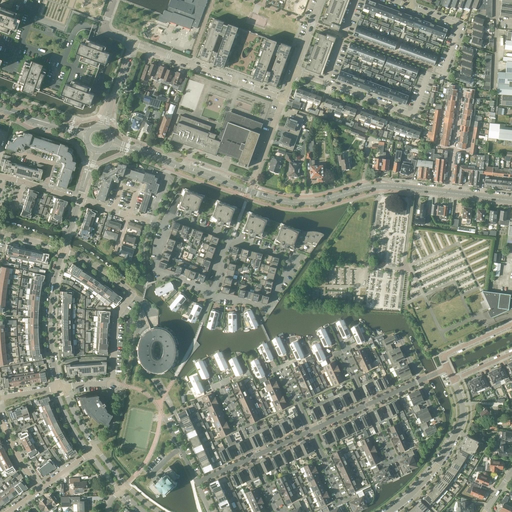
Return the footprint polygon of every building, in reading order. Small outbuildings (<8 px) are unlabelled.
[(159,16),(158,21),(165,23),(166,22),(169,23),(170,21),(171,21),(173,22),(177,23),(183,26),(184,26),(185,26),(190,28),(190,29),(191,26),(197,28),(207,0),(184,0),(185,0),(184,2),(179,0),(178,0),(178,1),(175,0),(170,0),(168,6),(169,6),(167,11),(165,10),(163,14),(163,15),(160,14),(159,16)] [(337,30),(347,0),(325,0),(317,22),(337,30)] [(370,0),(368,0),(366,0),(363,8),(370,10),(373,1),(371,0),(369,0),(370,0)] [(456,8),(457,6),(459,0),(452,0),(450,6),(456,8)] [(464,7),(466,0),(459,0),(457,6),(463,9),(464,7)] [(471,9),(471,7),(473,0),(466,0),(464,7),(471,9)] [(478,9),(479,9),(486,10),(486,8),(486,5),(485,5),(485,2),(485,0),(473,0),(471,7),(478,9)] [(376,2),(373,1),(370,10),(376,13),(379,4),(376,3),(376,2)] [(511,4),(502,3),(500,16),(511,16),(511,4)] [(382,5),(379,4),(376,13),(382,15),(386,5),(382,4),(382,5)] [(389,6),(386,5),(382,15),(388,17),(391,8),(388,7),(389,7),(389,6)] [(0,30),(9,34),(10,34),(12,29),(14,30),(18,19),(16,19),(17,14),(0,7),(0,30)] [(391,8),(388,17),(394,20),(398,10),(395,9),(394,9),(395,9),(394,10),(391,8)] [(401,11),(398,10),(394,20),(401,22),(404,13),(401,12),(401,11)] [(406,25),(406,26),(410,14),(407,13),(407,14),(404,13),(401,22),(406,24),(406,25)] [(414,16),(410,14),(406,26),(412,28),(416,17),(413,16),(414,16)] [(474,23),(483,26),(484,23),(483,23),(484,19),(474,16),(472,22),(474,23)] [(419,19),(416,17),(412,28),(413,28),(413,26),(419,29),(423,19),(419,18),(419,19)] [(201,55),(200,59),(209,62),(210,61),(215,62),(214,64),(262,82),(263,80),(268,82),(267,84),(276,87),(278,82),(277,82),(278,79),(279,79),(282,72),(281,71),(283,68),(283,69),(285,65),(284,64),(285,62),(286,62),(289,54),(288,54),(289,51),(290,51),(291,47),(282,44),(282,45),(276,43),(277,41),(229,24),(228,25),(223,24),(224,22),(215,19),(213,23),(214,23),(213,27),(212,26),(209,34),(210,34),(209,37),(208,37),(207,41),(206,44),(205,44),(203,51),(204,52),(202,55),(201,55)] [(419,29),(425,31),(429,22),(426,21),(426,20),(423,19),(419,29)] [(432,23),(429,22),(425,31),(431,33),(435,23),(432,22),(432,23)] [(435,23),(431,33),(437,35),(437,38),(441,27),(438,25),(435,23)] [(472,30),(474,30),(482,33),(484,30),(483,30),(483,29),(484,30),(485,27),(484,27),(483,26),(474,23),(472,30)] [(358,37),(362,27),(357,25),(353,35),(358,37)] [(362,27),(358,37),(363,39),(367,30),(362,29),(362,27)] [(443,40),(447,29),(448,28),(444,27),(444,28),(441,27),(437,38),(443,40)] [(321,74),(335,37),(314,30),(301,67),(321,74)] [(372,32),(367,30),(363,39),(368,41),(372,31),(372,32)] [(471,37),(473,37),(481,40),(483,34),(482,33),(474,30),(471,37)] [(377,33),(372,31),(368,41),(374,43),(377,33)] [(377,34),(378,33),(377,33),(374,43),(379,45),(382,36),(377,34)] [(387,38),(382,36),(379,45),(384,47),(387,38)] [(483,41),(481,40),(473,37),(471,44),(476,45),(475,47),(479,48),(479,47),(481,47),(483,41)] [(384,47),(389,49),(392,40),(387,38),(384,47)] [(80,60),(99,67),(101,62),(106,64),(110,53),(105,52),(107,47),(88,40),(88,39),(86,44),(81,43),(77,53),(82,55),(80,60)] [(397,42),(392,40),(389,49),(394,51),(397,42)] [(347,52),(352,54),(356,45),(350,43),(347,52)] [(406,45),(401,43),(398,52),(403,54),(407,44),(406,45)] [(412,46),(407,44),(403,54),(408,56),(412,46)] [(361,47),(356,45),(352,54),(357,56),(361,47)] [(412,46),(408,56),(414,58),(417,49),(412,47),(412,46)] [(464,53),(472,56),(474,50),(464,46),(462,53),(464,53)] [(366,49),(361,47),(357,56),(362,58),(366,49)] [(366,49),(362,58),(368,59),(371,51),(366,49)] [(422,51),(417,49),(414,58),(419,60),(422,51)] [(368,59),(373,61),(376,52),(371,51),(368,59)] [(424,61),(427,51),(427,52),(422,51),(419,60),(424,61)] [(433,53),(427,51),(424,61),(429,63),(433,53)] [(373,61),(378,63),(381,54),(376,52),(373,61)] [(433,53),(429,63),(434,65),(437,56),(432,54),(433,53)] [(461,60),(463,60),(471,63),(474,57),(472,56),(464,53),(461,60)] [(381,54),(378,63),(383,65),(386,56),(381,54)] [(389,70),(393,59),(388,57),(385,66),(390,68),(389,70)] [(398,61),(393,59),(389,70),(394,72),(398,61)] [(473,64),(471,63),(463,60),(461,67),(462,67),(471,70),(473,64)] [(511,60),(507,60),(506,72),(498,72),(497,94),(511,95),(511,60)] [(37,91),(45,69),(40,67),(41,65),(30,61),(30,63),(25,61),(16,84),(17,84),(17,83),(21,85),(20,90),(30,94),(32,89),(37,91)] [(404,63),(398,61),(394,72),(395,71),(400,73),(404,63)] [(149,74),(153,76),(156,67),(157,65),(151,63),(150,66),(146,65),(141,79),(146,80),(149,74)] [(409,64),(404,63),(400,73),(405,75),(409,64)] [(405,75),(410,77),(414,66),(409,64),(405,75)] [(164,79),(167,69),(168,68),(161,66),(160,69),(156,67),(153,76),(152,79),(156,80),(158,76),(164,78),(163,79),(164,79)] [(419,68),(414,66),(410,77),(411,75),(416,77),(419,68)] [(460,73),(462,74),(470,77),(471,74),(472,74),(477,75),(478,73),(471,70),(462,67),(460,73)] [(176,75),(172,74),(173,71),(167,69),(164,79),(169,82),(169,83),(173,85),(174,82),(176,75)] [(340,81),(343,82),(347,73),(340,70),(337,79),(340,80),(340,81)] [(177,72),(176,75),(174,82),(173,85),(179,87),(178,90),(181,91),(186,78),(183,77),(184,74),(177,72)] [(347,83),(350,84),(353,75),(347,73),(343,82),(346,84),(346,83),(347,83)] [(474,78),(470,77),(462,74),(460,81),(469,84),(468,86),(471,86),(474,78)] [(352,86),(355,87),(359,77),(353,75),(350,84),(353,85),(352,86)] [(359,87),(362,88),(365,80),(359,77),(355,87),(359,88),(359,87)] [(72,80),(72,81),(71,85),(65,83),(59,99),(60,100),(60,99),(64,101),(65,102),(65,101),(84,108),(86,103),(91,105),(95,94),(90,92),(92,87),(72,80)] [(204,85),(190,80),(181,105),(195,110),(204,85)] [(371,82),(365,80),(362,88),(365,90),(368,92),(371,82)] [(371,82),(368,92),(371,93),(371,92),(374,93),(378,84),(371,82)] [(384,86),(378,84),(374,93),(377,94),(377,95),(380,96),(384,86)] [(384,96),(387,98),(390,89),(384,86),(380,96),(384,97),(383,97),(384,96)] [(447,94),(457,96),(458,90),(458,87),(449,86),(449,88),(448,88),(447,94)] [(301,97),(304,90),(301,89),(300,89),(298,88),(295,95),(295,97),(301,99),(301,97)] [(396,91),(390,89),(387,98),(390,99),(389,99),(389,100),(393,101),(396,91)] [(465,97),(474,98),(475,93),(476,90),(469,89),(468,91),(466,91),(465,97)] [(304,90),(301,97),(307,100),(310,93),(310,92),(307,91),(304,90)] [(396,102),(396,101),(399,102),(402,93),(396,91),(393,101),(396,102)] [(313,102),(316,95),(316,94),(312,93),(310,93),(307,100),(313,102)] [(402,104),(405,105),(409,96),(402,93),(399,102),(402,103),(402,104)] [(322,97),(316,95),(313,102),(319,104),(322,97)] [(511,105),(511,96),(503,96),(502,105),(511,105)] [(150,102),(149,104),(158,108),(161,100),(151,97),(150,100),(150,102)] [(330,108),(333,101),(333,100),(329,99),(326,98),(323,107),(326,108),(327,106),(330,108)] [(333,109),(336,110),(339,103),(333,101),(330,108),(329,111),(332,112),(333,109)] [(339,111),(342,112),(345,105),(339,103),(336,110),(335,113),(338,114),(339,111)] [(170,104),(166,116),(171,118),(176,106),(170,104)] [(218,152),(222,153),(240,160),(238,164),(248,167),(260,133),(260,132),(263,125),(266,117),(252,112),(230,104),(219,136),(216,134),(216,135),(217,135),(217,134),(210,132),(212,126),(181,115),(177,125),(176,125),(176,124),(173,132),(174,132),(175,132),(172,139),(216,155),(218,152)] [(348,114),(351,107),(351,106),(347,105),(347,106),(345,105),(342,112),(348,114)] [(353,108),(351,107),(348,114),(354,116),(357,109),(353,107),(353,108)] [(318,116),(326,118),(327,115),(323,114),(323,111),(320,110),(318,116)] [(365,120),(367,113),(367,112),(361,110),(359,118),(365,120)] [(139,129),(142,121),(144,116),(143,116),(143,115),(137,113),(136,116),(135,119),(134,119),(133,119),(132,121),(134,122),(132,127),(139,129)] [(371,122),(373,115),(367,113),(365,120),(364,122),(370,124),(371,122)] [(297,114),(295,117),(297,118),(296,120),(288,117),(287,122),(301,128),(304,120),(302,119),(303,116),(297,114)] [(165,115),(158,135),(158,136),(158,137),(159,137),(160,137),(161,137),(164,138),(171,118),(166,116),(165,115)] [(371,122),(377,124),(379,117),(373,115),(371,122)] [(383,126),(386,119),(380,117),(379,117),(377,124),(383,126)] [(146,122),(143,131),(149,133),(153,124),(150,123),(151,121),(147,120),(146,122)] [(394,130),(396,123),(393,121),(392,122),(390,121),(388,128),(394,130)] [(292,130),(291,133),(298,135),(301,128),(287,122),(285,127),(292,130)] [(400,132),(402,125),(403,125),(399,123),(399,124),(396,123),(394,130),(400,132)] [(402,125),(400,132),(406,134),(408,127),(409,127),(405,126),(402,125)] [(412,136),(414,130),(415,129),(411,128),(408,127),(406,134),(412,136)] [(511,127),(499,127),(498,139),(511,140),(511,127)] [(366,135),(351,130),(350,133),(358,136),(357,138),(364,140),(366,135)] [(420,132),(414,130),(412,136),(411,140),(413,141),(415,137),(418,139),(420,132)] [(6,144),(5,148),(15,151),(15,152),(16,149),(18,148),(20,149),(21,150),(24,149),(23,147),(23,145),(25,144),(59,155),(60,157),(59,159),(57,160),(59,163),(60,162),(63,162),(64,164),(57,186),(66,189),(72,170),(73,170),(75,166),(74,166),(75,162),(71,161),(72,158),(71,155),(69,152),(66,151),(67,147),(64,146),(64,145),(60,143),(59,145),(31,136),(32,134),(27,133),(27,134),(23,133),(22,137),(19,136),(16,137),(13,139),(12,142),(8,140),(7,144),(6,144)] [(283,133),(281,138),(295,143),(298,135),(291,133),(290,136),(283,133)] [(295,143),(281,138),(279,143),(287,145),(286,148),(293,151),(295,143)] [(378,169),(381,169),(383,152),(384,145),(378,145),(372,144),(372,148),(380,149),(379,158),(375,158),(374,168),(373,171),(377,171),(378,171),(378,169)] [(433,168),(433,167),(434,154),(435,149),(427,149),(425,160),(423,180),(429,180),(430,168),(433,168)] [(394,162),(393,171),(399,172),(402,150),(396,150),(395,159),(396,160),(396,162),(394,162)] [(442,159),(440,174),(439,181),(445,182),(447,160),(449,151),(443,150),(442,159)] [(383,152),(381,169),(384,169),(384,171),(384,172),(387,172),(388,172),(388,170),(389,170),(390,160),(385,159),(386,152),(383,152)] [(452,183),(458,183),(460,165),(461,153),(456,152),(454,164),(452,183)] [(340,165),(342,164),(343,169),(350,168),(348,159),(344,159),(343,154),(338,155),(338,156),(339,156),(340,165)] [(434,181),(439,181),(440,174),(442,159),(441,159),(442,156),(439,156),(439,155),(434,154),(433,167),(436,167),(434,181)] [(480,173),(483,173),(485,154),(484,156),(477,155),(476,167),(473,185),(478,186),(480,173)] [(493,175),(493,167),(488,166),(489,160),(488,159),(489,155),(485,154),(483,173),(483,174),(493,175)] [(1,158),(0,163),(0,165),(3,166),(2,170),(9,172),(11,173),(11,172),(13,173),(12,174),(33,180),(33,179),(39,181),(42,172),(45,173),(46,170),(37,168),(36,170),(9,163),(10,161),(1,158)] [(273,158),(272,162),(271,165),(269,170),(275,172),(278,174),(280,170),(279,170),(282,161),(273,158)] [(412,171),(412,169),(415,169),(417,160),(412,159),(411,163),(410,163),(409,164),(408,165),(403,164),(401,173),(409,175),(410,171),(412,171)] [(425,160),(420,160),(418,159),(416,166),(419,167),(417,179),(423,180),(425,160)] [(311,178),(317,177),(318,181),(323,181),(323,177),(323,164),(318,164),(318,165),(315,166),(314,160),(310,160),(311,178)] [(297,177),(297,176),(299,176),(300,164),(290,163),(289,175),(294,176),(294,177),(297,177)] [(127,165),(123,164),(122,165),(119,164),(117,167),(108,172),(104,171),(102,175),(101,175),(98,178),(103,180),(97,199),(105,201),(112,180),(114,179),(116,179),(117,181),(119,180),(118,178),(119,176),(121,175),(142,182),(145,174),(126,168),(127,165)] [(464,171),(467,172),(468,166),(460,165),(458,183),(463,184),(464,171)] [(476,167),(468,166),(467,172),(470,172),(469,185),(473,185),(476,167)] [(155,175),(145,172),(145,174),(142,182),(144,183),(146,183),(147,183),(144,192),(145,192),(139,211),(145,213),(152,192),(157,194),(160,184),(156,183),(158,178),(155,177),(155,175)] [(28,192),(27,194),(38,198),(39,195),(37,195),(38,192),(29,189),(28,192)] [(183,207),(182,208),(185,209),(184,212),(189,214),(190,212),(191,213),(192,212),(195,213),(195,211),(198,212),(198,211),(199,208),(202,200),(203,197),(200,196),(201,195),(198,194),(191,191),(189,190),(189,191),(188,192),(186,191),(184,193),(182,200),(180,204),(181,204),(180,206),(183,207)] [(27,194),(25,199),(36,203),(38,198),(27,194)] [(56,198),(54,203),(65,207),(66,204),(66,205),(67,201),(56,198)] [(35,208),(36,203),(25,199),(24,205),(35,208)] [(230,222),(231,219),(234,211),(235,209),(232,208),(233,207),(233,206),(230,205),(230,206),(223,203),(221,202),(220,203),(217,202),(216,205),(212,216),(212,217),(215,218),(214,219),(214,220),(217,221),(216,224),(221,225),(222,224),(223,224),(224,223),(227,224),(227,223),(230,224),(230,222)] [(64,212),(65,207),(54,203),(53,208),(64,212)] [(415,217),(414,223),(424,225),(427,204),(420,203),(419,217),(415,217)] [(24,205),(22,210),(33,213),(35,208),(24,205)] [(405,215),(406,207),(394,205),(394,208),(394,214),(397,214),(405,215)] [(437,215),(441,216),(440,218),(446,219),(448,206),(447,205),(444,205),(443,206),(438,205),(437,209),(436,209),(436,205),(432,205),(431,214),(435,215),(436,211),(437,211),(437,215)] [(53,208),(51,213),(62,217),(64,212),(53,208)] [(86,211),(86,213),(96,217),(97,214),(96,214),(97,211),(87,208),(86,211)] [(466,224),(469,225),(471,209),(464,208),(463,218),(467,218),(466,224)] [(486,210),(481,209),(481,210),(478,209),(477,222),(480,222),(480,221),(484,221),(486,210)] [(21,212),(20,215),(30,218),(31,215),(32,216),(33,213),(22,210),(21,212)] [(490,223),(490,221),(496,221),(497,211),(491,210),(490,219),(488,218),(487,223),(490,223)] [(499,224),(509,226),(510,222),(510,220),(506,220),(507,211),(501,210),(499,224)] [(61,219),(62,217),(51,213),(48,222),(57,224),(58,221),(60,222),(61,219)] [(96,217),(86,213),(84,218),(95,222),(96,217)] [(252,215),(249,214),(248,217),(248,219),(244,228),(244,229),(246,230),(246,231),(249,233),(248,235),(253,237),(254,235),(255,236),(256,235),(259,236),(259,234),(262,235),(262,234),(266,223),(267,220),(264,219),(265,218),(262,217),(255,215),(255,214),(253,213),(253,214),(252,215)] [(107,219),(106,225),(119,229),(121,223),(107,219)] [(127,227),(140,231),(142,225),(129,221),(127,227)] [(175,222),(171,233),(176,235),(177,231),(182,232),(184,226),(179,224),(179,223),(175,222)] [(184,225),(184,226),(182,232),(180,237),(185,239),(187,234),(191,236),(194,229),(189,227),(184,225)] [(314,245),(315,246),(316,246),(324,234),(323,233),(322,233),(321,232),(319,232),(318,232),(317,231),(316,231),(314,231),(313,231),(312,231),(311,231),(308,232),(307,232),(306,232),(305,232),(304,232),(303,231),(302,231),(301,231),(300,231),(297,230),(297,229),(294,228),(294,229),(287,226),(285,225),(284,226),(281,225),(280,228),(276,239),(276,240),(278,241),(278,243),(281,244),(280,247),(285,249),(286,247),(287,248),(288,247),(291,248),(291,247),(291,246),(294,247),(294,246),(295,244),(296,244),(297,245),(298,245),(299,245),(300,245),(301,245),(302,245),(303,245),(306,245),(308,245),(309,245),(310,245),(311,245),(312,245),(314,245)] [(89,231),(81,229),(80,231),(79,234),(82,235),(81,238),(87,240),(88,237),(89,234),(88,234),(89,231)] [(118,233),(105,229),(102,237),(116,241),(118,233)] [(194,229),(191,236),(196,237),(194,242),(199,244),(203,232),(199,230),(199,231),(194,229)] [(123,240),(136,244),(138,237),(125,233),(123,240)] [(218,242),(220,238),(208,234),(206,239),(211,240),(209,245),(216,247),(217,242),(218,242)] [(167,242),(168,243),(166,248),(173,250),(174,245),(179,247),(181,242),(169,238),(167,242)] [(214,252),(216,247),(209,245),(204,243),(203,248),(207,250),(206,254),(212,257),(214,252)] [(130,255),(132,256),(134,249),(121,245),(119,252),(126,254),(125,257),(129,259),(130,255)] [(10,257),(16,258),(18,247),(12,246),(10,257)] [(243,249),(238,248),(238,247),(233,246),(230,258),(236,259),(237,254),(241,256),(243,249)] [(16,258),(22,260),(25,249),(18,247),(16,258)] [(164,253),(164,252),(162,257),(163,257),(169,260),(169,259),(174,261),(176,256),(171,254),(173,250),(166,248),(164,253)] [(251,258),(253,252),(248,250),(243,248),(243,249),(241,256),(240,260),(245,262),(247,257),(251,258)] [(25,249),(22,260),(28,261),(31,250),(25,249)] [(28,261),(34,262),(37,251),(31,250),(28,261)] [(40,264),(41,261),(43,253),(37,251),(34,262),(40,264)] [(258,253),(253,252),(251,258),(256,259),(254,264),(260,266),(263,254),(258,252),(258,253)] [(41,261),(43,262),(43,263),(47,265),(50,258),(48,258),(48,254),(45,253),(43,253),(41,261)] [(211,262),(210,262),(212,257),(206,254),(204,259),(199,257),(198,262),(209,266),(211,262)] [(279,258),(267,255),(266,260),(271,261),(270,266),(276,267),(277,267),(279,258)] [(160,262),(159,266),(170,271),(172,265),(168,264),(169,260),(163,257),(161,262),(160,262)] [(185,275),(187,269),(182,267),(184,262),(179,261),(175,272),(179,274),(180,273),(185,275)] [(227,272),(234,274),(235,270),(240,271),(241,266),(229,262),(228,267),(227,272)] [(494,263),(492,276),(499,276),(500,264),(494,263)] [(66,273),(72,275),(77,267),(75,265),(72,264),(70,267),(68,266),(66,273)] [(275,272),(276,267),(270,266),(265,264),(263,270),(268,271),(267,276),(274,277),(275,277),(276,272),(275,272)] [(194,279),(197,272),(196,272),(198,267),(193,266),(191,270),(187,269),(185,275),(190,277),(189,278),(194,279)] [(82,269),(77,267),(72,275),(71,276),(76,279),(82,269)] [(76,279),(80,282),(86,272),(82,269),(76,279)] [(201,274),(197,272),(194,279),(199,280),(199,281),(203,283),(208,271),(203,269),(201,274)] [(80,282),(84,285),(91,275),(86,272),(80,282)] [(226,278),(225,278),(224,282),(225,282),(231,284),(236,285),(237,280),(233,279),(234,274),(227,272),(226,278)] [(89,287),(90,285),(95,278),(91,275),(84,285),(89,287)] [(271,287),(274,277),(267,276),(266,280),(261,279),(260,284),(271,287)] [(89,287),(93,290),(100,281),(95,278),(90,285),(89,287)] [(93,290),(97,293),(104,284),(100,281),(93,290)] [(161,286),(159,288),(157,289),(157,290),(156,290),(157,290),(157,291),(158,292),(158,293),(159,294),(158,294),(159,294),(160,295),(162,294),(175,288),(175,287),(173,282),(172,282),(172,281),(162,286),(161,286)] [(231,284),(225,282),(223,287),(222,292),(234,295),(235,290),(230,288),(231,284)] [(97,293),(102,297),(108,288),(104,284),(97,293)] [(243,297),(248,298),(250,291),(245,290),(247,286),(241,284),(238,296),(243,297)] [(102,297),(106,300),(113,291),(108,288),(102,297)] [(250,291),(248,298),(253,300),(258,301),(260,294),(261,289),(256,288),(254,293),(250,291)] [(263,302),(263,303),(267,304),(271,292),(265,290),(264,295),(260,294),(258,301),(263,302)] [(106,300),(110,303),(117,294),(113,291),(106,300)] [(490,309),(488,310),(489,310),(490,310),(493,317),(509,310),(511,307),(511,294),(482,291),(490,309)] [(181,293),(172,304),(171,306),(172,306),(171,307),(172,307),(172,308),(174,309),(174,310),(175,310),(175,309),(176,310),(177,308),(177,309),(179,307),(180,306),(180,305),(187,297),(186,297),(187,296),(182,292),(182,293),(181,293),(182,293),(181,293)] [(119,295),(117,294),(110,303),(112,301),(113,302),(112,303),(115,307),(120,302),(119,300),(122,297),(119,295)] [(193,321),(194,322),(194,321),(195,321),(196,319),(197,317),(198,316),(202,306),(202,305),(197,303),(196,303),(189,316),(190,316),(189,318),(190,319),(189,320),(190,320),(190,319),(190,320),(191,320),(192,321),(193,321)] [(4,308),(4,305),(0,304),(0,311),(9,312),(9,309),(4,308)] [(256,320),(255,318),(255,319),(250,309),(250,308),(244,311),(245,311),(244,312),(250,325),(251,327),(252,327),(253,327),(254,327),(254,326),(255,326),(256,326),(256,325),(256,326),(257,325),(256,325),(257,324),(257,322),(256,320)] [(215,326),(219,311),(218,311),(219,310),(213,309),(213,310),(212,310),(212,309),(209,320),(209,321),(208,324),(208,326),(209,326),(209,327),(210,327),(212,327),(212,328),(213,328),(213,327),(215,328),(215,326)] [(350,336),(348,330),(346,326),(345,325),(344,323),(343,321),(342,321),(342,320),(341,321),(342,321),(341,321),(339,322),(338,322),(338,323),(337,324),(338,326),(344,339),(345,339),(350,337),(350,336)] [(167,329),(164,328),(164,327),(164,328),(161,327),(161,326),(161,327),(158,327),(158,326),(157,326),(157,327),(154,327),(154,326),(154,327),(151,328),(151,327),(150,327),(151,330),(149,331),(148,332),(148,331),(145,334),(145,335),(143,337),(141,336),(142,337),(140,340),(139,339),(139,340),(140,340),(139,343),(138,343),(139,343),(139,346),(138,346),(139,346),(138,349),(138,350),(139,353),(138,353),(139,353),(139,356),(138,356),(139,356),(140,359),(139,359),(139,360),(140,359),(141,362),(141,363),(142,362),(143,365),(143,366),(143,365),(145,367),(145,368),(146,368),(148,369),(148,370),(151,371),(151,372),(151,371),(154,372),(154,373),(154,372),(157,372),(157,373),(158,373),(158,372),(161,372),(161,373),(161,372),(164,371),(164,372),(164,371),(167,370),(167,369),(169,368),(170,368),(170,367),(172,365),(172,366),(173,365),(172,365),(174,362),(174,363),(174,362),(175,359),(176,360),(176,359),(175,359),(176,356),(177,356),(176,356),(176,353),(177,353),(177,350),(177,349),(177,346),(176,346),(176,343),(177,343),(176,343),(175,340),(176,340),(176,339),(175,340),(174,337),(174,336),(174,337),(172,334),(173,334),(172,333),(172,334),(170,332),(170,331),(169,331),(167,330),(167,329)] [(356,327),(354,328),(354,327),(353,328),(354,328),(353,328),(352,328),(353,329),(352,329),(353,331),(354,333),(353,333),(354,335),(359,345),(359,344),(360,345),(365,342),(359,328),(358,326),(357,327),(357,326),(356,326),(356,327),(355,327),(356,327)] [(326,347),(326,348),(331,345),(332,345),(325,331),(325,329),(324,330),(323,329),(322,330),(320,331),(320,330),(320,331),(319,331),(319,332),(318,332),(319,334),(320,336),(320,337),(320,338),(321,338),(325,348),(325,347),(326,347)] [(384,346),(385,349),(392,346),(390,344),(397,341),(394,335),(381,341),(383,346),(384,346)] [(280,356),(281,356),(281,357),(286,354),(286,353),(280,340),(279,338),(278,338),(277,338),(278,338),(277,338),(277,339),(275,339),(274,340),(274,339),(274,340),(273,341),(274,343),(280,356)] [(292,345),(291,345),(292,347),(291,347),(293,349),(292,349),(293,351),(298,361),(298,360),(298,361),(304,358),(303,358),(304,358),(298,344),(297,342),(296,343),(296,342),(295,342),(295,343),(295,342),(294,343),(295,343),(293,344),(293,343),(292,344),(293,344),(292,344),(291,344),(292,345)] [(274,359),(271,353),(269,349),(269,348),(268,348),(267,346),(266,344),(265,344),(265,343),(265,344),(264,344),(262,345),(262,346),(261,346),(261,345),(261,346),(260,347),(261,349),(267,362),(268,362),(273,360),(273,359),(274,359)] [(315,345),(314,345),(314,346),(314,345),(313,346),(314,347),(313,347),(314,349),(313,349),(320,362),(320,363),(326,360),(325,360),(326,359),(326,360),(326,359),(322,350),(322,349),(321,348),(320,346),(319,344),(318,345),(318,344),(317,344),(317,345),(317,344),(316,345),(315,345)] [(386,353),(389,358),(402,352),(399,347),(393,350),(392,346),(385,349),(387,353),(386,353)] [(355,351),(357,356),(365,353),(363,348),(355,351)] [(228,369),(228,368),(224,358),(224,357),(223,357),(222,355),(221,353),(220,353),(220,352),(219,353),(220,353),(219,353),(217,354),(216,354),(216,355),(215,356),(216,358),(222,371),(223,371),(228,369)] [(405,358),(402,352),(389,358),(391,364),(392,364),(393,367),(400,364),(398,361),(405,358)] [(357,360),(358,362),(368,358),(365,353),(357,356),(359,359),(357,360)] [(232,360),(231,360),(230,360),(231,361),(230,361),(231,363),(232,366),(231,366),(232,367),(237,377),(237,376),(238,377),(243,375),(243,374),(237,360),(236,358),(235,359),(235,358),(234,358),(234,359),(232,360),(232,359),(232,360)] [(360,362),(362,366),(370,363),(368,358),(358,362),(360,362)] [(252,363),(253,365),(252,365),(259,378),(259,379),(265,376),(264,376),(265,375),(265,376),(265,375),(261,366),(261,365),(260,364),(259,362),(258,360),(257,361),(257,360),(256,360),(256,361),(256,360),(255,360),(256,361),(254,361),(253,361),(253,362),(253,361),(252,362),(253,363),(252,363)] [(105,373),(106,362),(101,361),(101,364),(70,366),(69,364),(65,365),(67,376),(74,375),(74,374),(78,373),(79,376),(98,374),(98,373),(105,373)] [(203,380),(203,379),(204,379),(204,380),(209,378),(209,377),(210,377),(205,367),(204,363),(203,363),(203,361),(202,362),(201,361),(201,362),(200,362),(198,363),(198,362),(198,363),(197,363),(197,364),(196,364),(197,366),(198,368),(198,369),(198,370),(199,370),(203,380)] [(334,361),(324,366),(333,386),(343,381),(339,371),(340,371),(339,368),(337,369),(334,361)] [(372,362),(370,363),(362,366),(364,371),(375,367),(372,362)] [(296,373),(307,368),(304,363),(294,368),(296,372),(296,373)] [(394,370),(397,376),(410,370),(407,364),(401,367),(400,364),(393,367),(395,370),(394,370)] [(497,367),(494,369),(499,380),(503,378),(506,383),(510,381),(504,367),(501,369),(501,367),(499,368),(498,369),(497,367)] [(307,368),(296,373),(296,372),(295,373),(297,378),(299,378),(309,373),(307,368)] [(491,370),(491,371),(491,372),(489,373),(489,374),(486,375),(492,387),(496,385),(495,382),(499,380),(494,369),(491,370)] [(39,372),(40,381),(43,381),(46,381),(45,377),(47,376),(45,370),(39,372)] [(413,376),(410,370),(397,376),(400,375),(402,380),(413,376)] [(299,378),(301,382),(311,378),(309,373),(299,378)] [(380,378),(384,388),(390,385),(385,375),(380,378)] [(200,382),(199,380),(198,378),(197,376),(196,377),(196,376),(195,376),(195,377),(195,376),(194,377),(195,377),(193,377),(192,377),(193,378),(192,378),(192,377),(191,378),(192,379),(191,379),(192,381),(191,381),(192,382),(188,383),(190,388),(194,386),(198,395),(198,394),(198,395),(204,392),(203,392),(204,392),(200,382)] [(485,376),(482,378),(481,376),(479,377),(478,377),(478,376),(475,378),(480,389),(484,387),(485,390),(490,387),(485,376)] [(265,387),(275,382),(273,377),(265,381),(267,386),(265,387)] [(303,387),(313,383),(313,382),(311,384),(309,379),(311,378),(301,382),(303,387)] [(373,378),(370,379),(373,386),(376,384),(379,391),(384,388),(380,378),(374,380),(373,378)] [(467,384),(472,395),(477,393),(476,391),(480,389),(475,378),(472,379),(472,380),(471,381),(469,382),(470,383),(467,384)] [(233,383),(235,388),(246,384),(243,379),(233,383)] [(370,387),(373,386),(370,379),(367,381),(367,380),(361,383),(367,396),(368,397),(370,397),(371,396),(373,395),(372,394),(373,393),(370,387)] [(265,387),(267,392),(277,387),(278,387),(279,387),(277,381),(275,382),(265,387)] [(313,383),(303,387),(302,388),(304,393),(306,392),(305,392),(316,388),(313,383)] [(236,394),(238,394),(238,393),(246,390),(243,385),(246,384),(235,388),(237,391),(235,392),(236,394)] [(270,391),(272,396),(280,392),(278,387),(277,387),(267,392),(270,391)] [(316,388),(305,392),(306,392),(308,397),(316,394),(313,389),(316,388)] [(349,389),(344,391),(347,397),(351,395),(354,402),(360,399),(355,389),(350,391),(349,389)] [(246,390),(238,393),(238,394),(240,398),(248,395),(246,390)] [(409,394),(411,400),(422,395),(419,390),(409,394)] [(350,404),(347,397),(344,391),(338,393),(338,394),(334,396),(337,402),(341,400),(344,406),(350,404)] [(272,402),(282,397),(280,392),(272,396),(274,400),(272,402)] [(204,397),(206,402),(214,398),(212,393),(204,397)] [(96,420),(97,420),(98,421),(100,422),(101,423),(102,424),(104,425),(105,426),(106,424),(106,425),(106,424),(111,415),(108,413),(112,398),(104,403),(103,402),(101,404),(98,400),(97,395),(86,396),(86,395),(78,396),(78,397),(79,397),(81,406),(83,405),(88,414),(90,413),(96,420)] [(240,398),(242,403),(250,399),(248,395),(240,398)] [(337,402),(334,396),(334,395),(328,398),(324,400),(325,403),(327,407),(327,406),(331,405),(334,411),(340,408),(337,402)] [(424,401),(422,395),(411,400),(414,405),(411,406),(413,410),(419,407),(418,404),(424,401)] [(41,406),(49,403),(48,400),(49,400),(48,396),(37,400),(39,404),(40,404),(41,406)] [(272,402),(274,407),(284,402),(286,401),(283,396),(282,397),(272,402)] [(217,403),(218,403),(216,397),(214,398),(206,402),(208,407),(216,403),(217,403)] [(242,403),(244,408),(252,404),(250,399),(242,403)] [(397,400),(391,403),(397,416),(396,413),(402,410),(397,400)] [(284,402),(274,407),(276,406),(279,411),(287,407),(284,402)] [(41,406),(43,412),(53,408),(51,405),(50,405),(49,403),(41,406)] [(208,407),(211,412),(219,408),(216,403),(208,407)] [(317,411),(321,409),(324,415),(330,413),(327,406),(327,407),(325,403),(320,405),(319,403),(314,405),(315,407),(317,411)] [(391,418),(397,416),(391,403),(386,405),(388,411),(385,413),(388,419),(391,418)] [(255,409),(252,404),(244,408),(247,413),(255,409)] [(19,407),(22,416),(23,419),(29,417),(26,406),(23,407),(23,406),(19,407)] [(16,409),(14,410),(17,418),(22,416),(19,407),(16,408),(16,409)] [(320,417),(317,411),(315,407),(310,410),(309,407),(305,409),(308,415),(311,414),(314,420),(320,417)] [(419,417),(429,413),(427,407),(421,410),(419,407),(413,410),(417,418),(419,417)] [(44,419),(54,414),(53,412),(54,412),(53,408),(43,412),(41,413),(44,419)] [(180,418),(190,413),(188,408),(178,413),(180,418)] [(221,413),(219,408),(211,412),(213,416),(221,413)] [(385,421),(388,419),(385,413),(382,414),(379,408),(373,411),(379,424),(385,421)] [(486,408),(479,413),(484,419),(488,415),(489,416),(493,413),(490,410),(488,411),(486,408)] [(249,418),(257,414),(255,409),(247,413),(245,414),(247,419),(249,418)] [(17,418),(14,410),(11,411),(11,410),(7,411),(11,422),(15,420),(14,419),(17,418)] [(180,418),(182,423),(193,418),(190,413),(180,418)] [(213,416),(215,421),(223,418),(221,413),(213,416)] [(287,416),(288,417),(291,423),(293,430),(299,427),(296,421),(300,419),(297,413),(293,414),(287,416)] [(426,421),(432,418),(429,413),(419,417),(422,423),(419,424),(421,427),(427,424),(426,421)] [(56,416),(55,416),(54,414),(44,419),(46,425),(49,424),(58,420),(56,416)] [(259,419),(257,414),(249,418),(251,423),(259,419)] [(362,431),(367,429),(367,430),(373,427),(367,414),(361,416),(364,423),(360,425),(359,425),(362,431)] [(279,424),(281,428),(284,434),(289,431),(286,425),(291,423),(288,417),(283,419),(284,421),(279,424)] [(195,423),(193,418),(182,423),(185,428),(195,423)] [(213,422),(215,427),(225,423),(223,418),(215,421),(213,422)] [(354,427),(350,429),(352,436),(353,436),(357,434),(363,431),(362,431),(359,425),(360,425),(357,418),(351,421),(354,427)] [(52,430),(60,426),(58,424),(59,423),(58,420),(49,424),(52,430)] [(281,428),(279,424),(278,421),(273,423),(274,426),(269,428),(271,432),(274,439),(274,438),(275,440),(276,440),(277,439),(278,439),(279,438),(280,437),(279,436),(276,430),(281,428)] [(217,432),(228,428),(229,427),(227,422),(225,423),(215,427),(217,432)] [(197,428),(195,423),(185,428),(187,433),(195,429),(197,428)] [(344,432),(340,434),(341,438),(342,440),(347,438),(347,439),(353,436),(352,436),(350,429),(347,423),(341,425),(344,432)] [(390,427),(392,432),(400,428),(398,423),(390,427)] [(429,428),(427,424),(421,427),(422,430),(422,431),(425,436),(438,430),(435,425),(429,428)] [(55,436),(63,431),(62,427),(61,428),(60,426),(52,430),(55,436)] [(258,430),(261,437),(264,443),(265,444),(266,444),(267,444),(268,443),(269,443),(270,442),(269,441),(269,440),(267,434),(271,432),(269,428),(268,426),(264,428),(263,427),(258,430)] [(340,434),(337,427),(331,430),(334,436),(330,438),(333,445),(337,443),(336,440),(341,438),(340,434)] [(230,433),(228,428),(217,432),(218,433),(220,432),(222,436),(230,433)] [(400,428),(392,432),(394,437),(393,437),(393,438),(402,433),(400,428)] [(19,436),(20,438),(28,434),(27,432),(28,432),(26,429),(17,433),(19,436)] [(189,438),(197,434),(198,433),(197,431),(196,432),(195,429),(187,433),(189,438)] [(257,439),(261,437),(258,430),(254,432),(253,432),(248,435),(254,448),(260,445),(257,439)] [(58,441),(66,437),(64,435),(65,434),(63,431),(55,436),(58,441)] [(511,440),(511,432),(503,431),(502,439),(511,440)] [(330,438),(327,432),(321,435),(324,441),(321,442),(324,449),(327,447),(327,448),(333,445),(330,438)] [(404,438),(402,433),(393,438),(395,443),(404,438)] [(22,443),(30,439),(28,435),(28,434),(20,438),(22,443)] [(189,438),(191,443),(199,439),(197,434),(189,438)] [(479,441),(468,436),(464,443),(463,443),(461,448),(473,455),(478,444),(477,443),(479,441)] [(67,439),(66,437),(58,441),(61,447),(70,442),(68,438),(67,439)] [(360,440),(363,445),(371,442),(368,437),(360,440)] [(194,448),(193,448),(204,443),(202,438),(199,439),(191,443),(194,448)] [(407,443),(404,438),(395,443),(397,442),(399,447),(407,443)] [(32,444),(30,439),(22,443),(25,448),(32,444)] [(300,444),(303,451),(303,450),(306,457),(312,455),(312,454),(315,453),(312,446),(309,448),(306,441),(306,442),(305,440),(304,440),(303,441),(302,441),(301,442),(300,443),(300,444)] [(235,441),(232,442),(235,449),(238,447),(241,454),(247,451),(242,441),(237,443),(235,441)] [(72,445),(70,442),(61,447),(65,453),(72,447),(71,445),(72,445)] [(232,450),(235,449),(232,442),(229,444),(230,446),(225,448),(223,446),(229,459),(235,456),(232,450)] [(363,451),(365,450),(374,446),(373,446),(371,442),(363,445),(360,446),(363,451)] [(206,448),(204,443),(193,448),(196,453),(206,448)] [(401,452),(409,448),(407,443),(399,447),(401,452)] [(35,448),(32,444),(25,448),(27,453),(35,448)] [(496,451),(499,451),(499,455),(511,455),(511,453),(511,449),(511,450),(511,448),(506,448),(506,445),(500,445),(496,446),(496,451)] [(224,461),(229,459),(223,446),(218,448),(224,461)] [(293,455),(295,459),(300,457),(301,459),(306,457),(303,450),(303,451),(299,452),(296,446),(290,449),(293,455)] [(365,450),(367,455),(377,451),(374,446),(365,450)] [(30,458),(39,453),(37,450),(38,449),(37,447),(35,448),(27,453),(28,455),(30,458)] [(72,447),(65,453),(66,454),(65,455),(67,459),(77,452),(75,449),(74,450),(72,447)] [(196,453),(198,457),(208,453),(206,448),(196,453)] [(473,455),(461,448),(458,452),(468,458),(471,454),(473,455)] [(335,458),(346,453),(343,454),(341,449),(333,453),(335,458)] [(408,458),(406,459),(410,469),(416,466),(412,457),(415,456),(412,450),(406,453),(408,458)] [(293,455),(289,457),(286,451),(280,453),(283,460),(285,463),(290,461),(292,463),(296,461),(295,459),(293,455)] [(377,451),(367,455),(369,460),(377,456),(375,452),(377,451)] [(458,452),(456,457),(465,463),(468,458),(458,452)] [(198,457),(200,462),(211,458),(208,453),(198,457)] [(335,458),(334,458),(336,464),(338,463),(348,458),(346,453),(335,458)] [(275,468),(281,466),(282,468),(286,466),(285,463),(283,460),(279,461),(276,455),(270,458),(273,464),(275,468)] [(2,465),(10,461),(7,456),(0,460),(0,466),(2,465)] [(380,462),(377,456),(369,460),(372,465),(380,462)] [(465,463),(456,457),(453,461),(463,468),(463,467),(461,466),(463,462),(465,463)] [(44,461),(51,470),(53,469),(56,467),(50,458),(47,460),(46,459),(44,461)] [(200,462),(203,467),(213,463),(211,458),(200,462)] [(273,464),(269,466),(266,460),(265,458),(264,459),(263,459),(262,459),(261,460),(260,461),(261,462),(260,462),(265,473),(271,470),(272,472),(276,470),(275,468),(273,464)] [(340,468),(348,464),(346,459),(348,458),(338,463),(340,468)] [(406,471),(410,469),(406,459),(400,462),(402,465),(399,466),(403,475),(407,473),(406,471)] [(12,466),(10,461),(2,465),(5,470),(4,470),(5,470),(12,466)] [(51,470),(44,461),(40,464),(47,473),(51,470)] [(453,461),(450,466),(460,472),(463,468),(453,461)] [(491,470),(491,471),(495,471),(495,468),(503,468),(503,462),(490,461),(490,465),(487,465),(487,470),(491,470)] [(314,468),(314,467),(312,462),(304,466),(306,471),(314,468)] [(215,468),(213,463),(203,467),(202,467),(205,472),(215,468)] [(47,473),(40,464),(38,465),(39,466),(36,468),(42,477),(45,475),(45,474),(47,473)] [(342,473),(350,469),(348,464),(340,468),(342,473)] [(247,476),(250,482),(253,481),(254,481),(259,479),(253,465),(248,468),(251,474),(247,476)] [(14,467),(13,468),(12,466),(5,470),(3,471),(4,473),(5,473),(6,475),(15,470),(14,467)] [(176,476),(177,475),(176,474),(169,466),(164,471),(166,474),(163,476),(161,476),(159,475),(157,475),(158,477),(158,479),(160,480),(155,484),(153,481),(148,486),(155,494),(156,495),(157,494),(159,495),(162,492),(163,493),(165,492),(166,493),(175,485),(173,483),(175,482),(174,481),(174,480),(177,478),(176,476)] [(380,482),(386,480),(382,470),(380,471),(377,466),(371,469),(373,475),(376,473),(380,482)] [(456,477),(460,472),(450,466),(447,470),(456,477)] [(316,472),(316,473),(318,472),(316,467),(314,467),(314,468),(306,471),(308,476),(306,477),(316,472)] [(392,480),(396,478),(392,469),(389,471),(388,467),(382,470),(386,480),(391,478),(392,480)] [(344,477),(352,474),(350,469),(342,473),(344,477)] [(444,474),(451,479),(453,481),(456,477),(447,470),(444,474)] [(241,471),(236,473),(241,484),(246,481),(247,484),(250,482),(247,476),(244,477),(241,471)] [(319,477),(316,473),(316,472),(306,477),(308,482),(319,477)] [(241,484),(236,473),(230,476),(235,486),(241,484)] [(279,484),(289,479),(287,474),(277,479),(279,484)] [(347,482),(355,479),(352,474),(344,477),(347,482)] [(441,478),(450,485),(453,481),(451,479),(444,474),(441,478)] [(472,483),(480,486),(481,483),(488,485),(488,484),(489,485),(491,481),(490,481),(490,479),(478,474),(477,478),(474,477),(472,483)] [(321,482),(319,477),(308,482),(311,487),(321,482)] [(78,482),(78,478),(69,478),(70,483),(73,483),(73,489),(74,489),(74,493),(84,493),(84,489),(87,489),(86,481),(78,482)] [(441,478),(438,482),(446,490),(450,485),(441,478)] [(16,481),(23,490),(24,489),(25,489),(27,487),(21,479),(19,481),(19,482),(18,483),(16,481)] [(212,488),(220,484),(218,479),(210,483),(212,488)] [(281,489),(291,484),(289,479),(279,484),(281,488),(281,489)] [(355,479),(347,482),(345,483),(347,488),(349,487),(357,484),(355,479)] [(23,490),(16,481),(12,485),(18,494),(23,490)] [(313,492),(323,487),(321,482),(311,487),(313,492)] [(438,482),(434,486),(443,494),(441,492),(444,488),(446,490),(438,482)] [(214,493),(222,489),(225,488),(222,483),(220,484),(212,488),(214,493)] [(478,489),(480,486),(472,483),(469,489),(468,488),(466,492),(470,494),(482,500),(482,498),(485,492),(478,489)] [(279,489),(282,494),(283,494),(283,493),(291,490),(289,485),(291,484),(281,489),(281,488),(279,489)] [(351,492),(359,489),(357,484),(349,487),(351,492)] [(18,494),(12,485),(11,485),(13,487),(9,490),(7,488),(14,497),(18,494)] [(431,490),(439,498),(443,494),(434,486),(431,490)] [(325,492),(323,487),(313,492),(315,497),(325,492)] [(14,497),(7,488),(3,491),(9,500),(14,497)] [(245,493),(247,498),(258,493),(255,488),(245,493)] [(214,493),(217,498),(225,494),(222,489),(214,493)] [(293,495),(291,490),(283,493),(283,494),(286,498),(296,494),(293,495)] [(431,490),(427,494),(436,502),(439,498),(431,490)] [(0,492),(0,496),(5,503),(9,500),(3,491),(0,492)] [(325,492),(315,497),(317,496),(320,500),(317,501),(317,502),(328,497),(329,496),(327,491),(325,492)] [(359,499),(356,500),(361,509),(367,506),(362,497),(365,496),(363,491),(356,494),(359,499)] [(44,498),(53,510),(56,508),(54,505),(58,502),(58,501),(59,500),(57,498),(56,498),(55,498),(51,493),(46,497),(48,498),(45,500),(44,498)] [(260,498),(258,493),(247,498),(250,503),(260,498)] [(227,499),(225,494),(217,498),(219,503),(224,501),(227,499)] [(288,503),(298,499),(296,494),(286,498),(288,503)] [(435,502),(436,502),(427,494),(423,498),(430,504),(434,500),(435,502)] [(69,499),(69,498),(69,497),(61,497),(61,507),(69,507),(69,504),(77,504),(77,511),(80,511),(87,511),(87,501),(80,501),(80,502),(72,502),(72,499),(69,499)] [(252,508),(262,503),(264,503),(261,497),(260,498),(250,503),(252,508)] [(328,497),(317,502),(320,507),(330,502),(328,497)] [(42,511),(47,511),(52,509),(52,510),(53,510),(44,498),(39,502),(40,504),(38,506),(42,511)] [(509,511),(511,507),(506,504),(507,502),(508,500),(504,498),(500,502),(503,505),(500,511),(501,511),(509,511)] [(227,499),(224,501),(219,503),(221,508),(229,504),(227,499)] [(349,507),(351,511),(356,511),(361,509),(356,500),(350,502),(352,506),(349,507)] [(421,500),(417,504),(423,511),(427,507),(421,500)] [(295,510),(293,511),(300,511),(299,509),(302,507),(299,501),(292,504),(295,510)] [(462,501),(462,502),(458,502),(458,507),(460,507),(461,511),(474,511),(474,510),(475,510),(475,506),(473,506),(473,504),(466,505),(466,501),(462,501)] [(229,504),(221,508),(223,511),(224,511),(234,508),(231,503),(229,504)] [(252,508),(253,511),(255,511),(264,508),(262,503),(252,508)]
